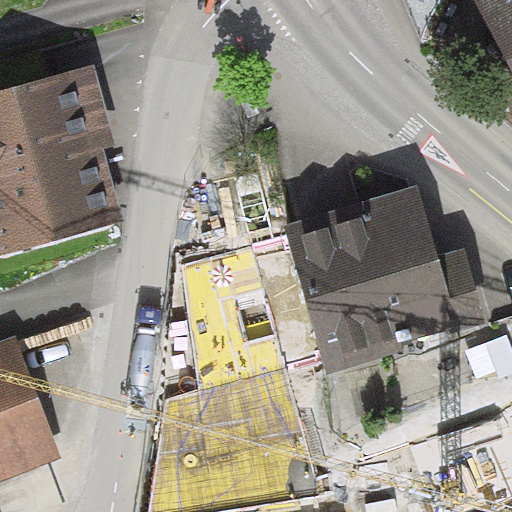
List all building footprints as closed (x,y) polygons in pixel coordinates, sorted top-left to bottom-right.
[(511,0),(474,0),(511,72),(511,0)] [(0,255),(124,221),(104,149),(116,145),(93,65),(0,90),(0,255)] [(415,183),(179,257),(199,398),(486,321),(463,246),(438,255),(415,183)] [(0,511),(0,479),(61,457),(14,335),(0,340),(0,511)] [(511,406),(487,421),(511,503),(511,406)] [(437,511),(428,482),(229,511),(437,511)]
